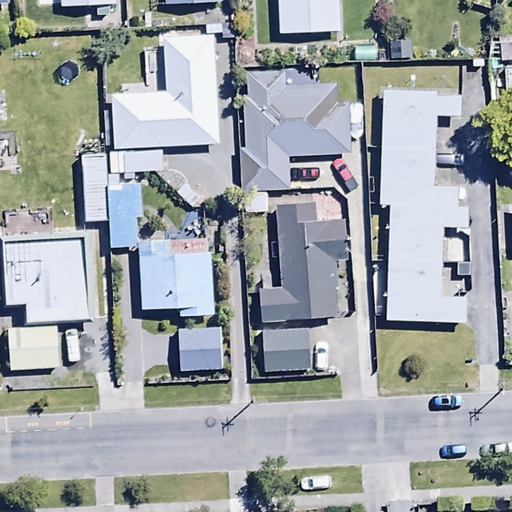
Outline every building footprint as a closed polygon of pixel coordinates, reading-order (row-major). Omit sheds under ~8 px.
[(58,0),(59,11),(117,11),(116,0),(58,0)] [(166,0),(166,10),(221,9),(220,0),(166,0)] [(278,0),(279,40),(341,38),(340,0),(278,0)] [(386,43),(385,63),(410,63),(410,43),(386,43)] [(315,75),(248,77),(247,102),(243,102),(244,154),(239,154),(240,195),(291,194),(290,159),(351,158),(350,108),(337,109),(337,88),(315,89),(315,75)] [(217,97),(112,101),(115,154),(220,149),(217,97)] [(442,301),(443,232),(469,232),(469,210),(458,209),(458,190),(436,190),(437,121),(461,121),(461,102),(437,102),(437,98),(384,97),(381,209),(389,209),(387,328),(466,329),(466,301),(442,301)] [(120,157),(121,178),(163,175),(162,155),(120,157)] [(104,159),(82,159),(84,227),(107,226),(104,159)] [(9,180),(0,180),(0,206),(10,206),(9,180)] [(141,190),(109,192),(111,253),(136,252),(135,220),(142,219),(141,190)] [(245,197),(245,218),(267,218),(267,197),(245,197)] [(316,208),(276,209),(281,294),(259,295),(261,327),(338,323),(335,264),(349,263),(347,227),(317,228),(316,208)] [(179,313),(179,323),(215,321),(212,257),(208,258),(207,245),(140,248),(142,315),(179,313)] [(82,246),(6,249),(8,311),(27,310),(27,328),(85,326),(82,246)] [(57,331),(8,333),(10,375),(59,373),(57,331)] [(308,336),(265,337),(265,376),(309,375),(308,336)]
